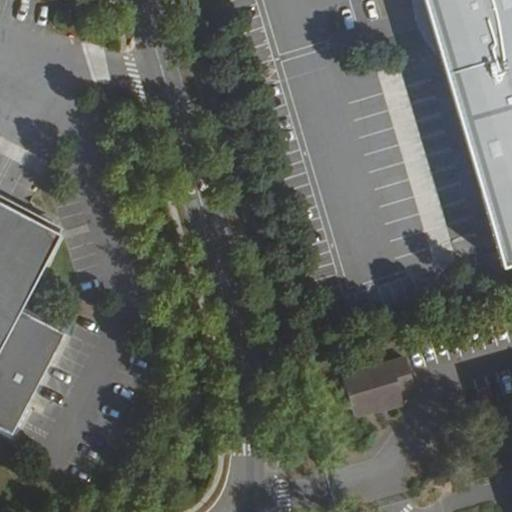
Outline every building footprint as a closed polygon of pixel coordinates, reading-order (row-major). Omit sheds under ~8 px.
[(511,242),(511,0),(415,0),(490,250),(511,242)] [(0,185),(0,422),(0,423),(19,388),(17,387),(54,316),(10,291),(52,212),(0,185)] [(390,339),(327,357),(339,395),(385,382),(384,378),(400,373),(390,339)] [(511,378),(499,382),(511,430),(511,378)] [(291,444),(288,431),(277,434),(280,447),(291,444)]
